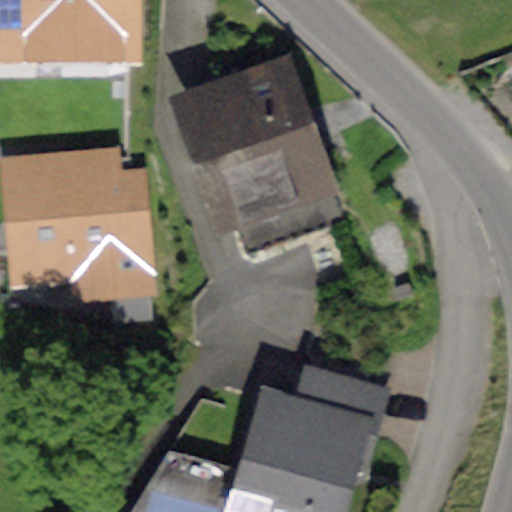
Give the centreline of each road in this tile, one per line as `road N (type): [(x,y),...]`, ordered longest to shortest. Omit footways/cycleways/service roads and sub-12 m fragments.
road 1 (residential): [(407,511),(443,427),(455,310),(407,192),(441,134)]
road 2 (tertiary): [(297,0),(441,134)]
road 3 (tertiary): [(441,134),(511,233)]
